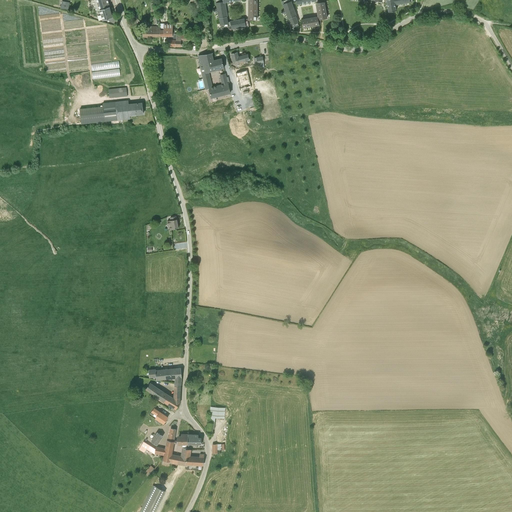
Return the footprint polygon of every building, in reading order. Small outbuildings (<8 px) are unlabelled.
[(96,0),(103,20),(112,17),(107,0),(96,0)] [(225,7),(224,2),(223,3),(222,0),(215,0),(217,9),(225,7)] [(294,10),(291,2),(290,2),(289,0),(285,0),(281,1),(283,5),(284,5),(285,10),(281,12),(282,14),(286,12),(294,10)] [(395,5),(395,1),(394,0),(386,0),(388,12),(393,11),(396,11),(395,5)] [(321,19),(322,19),(327,18),(326,15),(319,17),(320,24),(322,24),(321,19)] [(291,28),(294,27),(299,26),(297,22),(298,22),(297,18),(289,21),(291,25),(290,25),(291,28)] [(239,28),(244,27),(249,26),(247,19),(244,19),(238,20),(239,28)] [(233,29),(239,28),(238,20),(231,21),(231,22),(228,23),(228,26),(229,30),(233,29)] [(175,46),(175,34),(172,34),(173,25),(160,24),(160,27),(158,27),(159,29),(159,36),(169,36),(169,46),(175,46)] [(159,29),(158,27),(147,27),(147,30),(143,30),(143,36),(159,36),(159,29)] [(177,35),(177,34),(175,34),(175,46),(181,46),(181,40),(187,41),(187,35),(183,35),(177,35)] [(249,60),(248,55),(238,57),(237,52),(231,54),(232,59),(234,64),(249,60)] [(200,67),(203,78),(209,76),(209,73),(224,69),(222,59),(213,61),(211,54),(198,56),(200,67)] [(246,79),(245,75),(247,74),(246,70),(246,68),(237,69),(239,80),(246,79)] [(222,84),(219,85),(213,87),(210,76),(209,76),(203,78),(202,78),(205,89),(206,89),(208,89),(211,99),(231,94),(229,84),(228,83),(226,73),(219,75),(220,78),(222,84)] [(242,92),(250,91),(248,82),(240,84),(242,92)] [(126,88),(109,89),(109,98),(127,96),(126,88)] [(142,103),(128,104),(128,101),(116,102),(102,103),(103,106),(80,108),(81,122),(91,121),(91,122),(118,120),(130,119),(129,115),(143,114),(142,103)] [(171,229),(173,229),(178,228),(177,219),(176,219),(176,216),(171,217),(171,220),(168,221),(168,225),(170,224),(171,229)] [(180,384),(180,385),(181,384),(182,376),(182,372),(181,368),(164,370),(164,375),(164,378),(177,377),(177,382),(180,384)] [(164,370),(156,371),(155,369),(149,370),(149,376),(156,376),(156,379),(161,379),(164,378),(164,375),(164,370)] [(180,403),(181,390),(180,389),(178,389),(175,389),(175,393),(175,396),(174,399),(173,398),(168,395),(150,383),(146,389),(154,395),(153,396),(163,403),(165,401),(176,409),(180,403)] [(208,432),(212,432),(213,429),(214,429),(215,417),(224,418),(225,408),(211,407),(208,432)] [(168,417),(164,414),(154,408),(150,413),(153,416),(155,414),(157,416),(156,418),(164,423),(168,417)] [(173,441),(175,434),(176,429),(171,428),(169,437),(168,436),(167,440),(175,442),(175,441),(173,441)] [(157,445),(160,440),(162,436),(157,432),(154,436),(151,441),(157,445)] [(187,444),(188,434),(182,434),(182,438),(178,438),(178,444),(187,444)] [(187,444),(196,444),(201,444),(201,438),(198,438),(198,435),(188,434),(187,444)] [(156,446),(156,449),(155,454),(164,455),(164,453),(172,454),(175,442),(167,440),(167,439),(165,448),(156,446)] [(147,449),(150,445),(144,441),(139,449),(144,452),(146,449),(147,449)] [(186,457),(187,448),(182,447),(181,455),(172,454),(164,453),(164,455),(163,460),(162,465),(169,466),(170,461),(177,463),(178,456),(186,457)] [(200,454),(200,456),(191,456),(191,449),(187,448),(186,457),(186,465),(186,463),(203,465),(203,462),(204,454),(200,454)] [(186,465),(186,457),(178,456),(177,463),(186,465)] [(153,485),(140,511),(155,511),(166,491),(160,488),(157,487),(153,485)] [(176,511),(181,507),(167,494),(162,499),(165,501),(163,504),(171,511),(176,511)]
